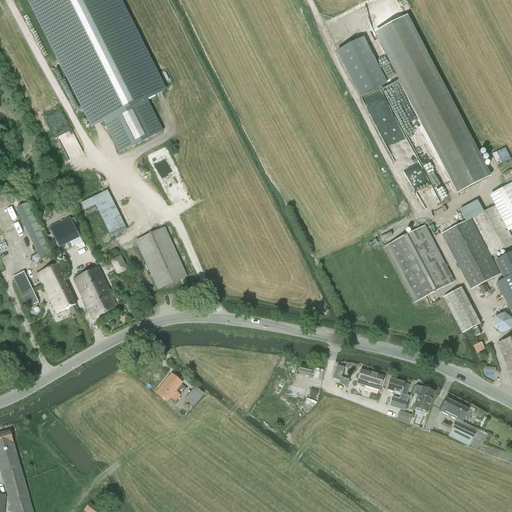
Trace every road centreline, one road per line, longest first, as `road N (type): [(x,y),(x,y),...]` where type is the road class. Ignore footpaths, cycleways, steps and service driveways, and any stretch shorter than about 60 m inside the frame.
road 1 (tertiary): [(0,402),(139,327),(186,317),(401,353),(511,403)]
road 2 (track): [(427,222),(362,114),(309,0)]
road 3 (unknown): [(52,375),(14,289),(10,220)]
